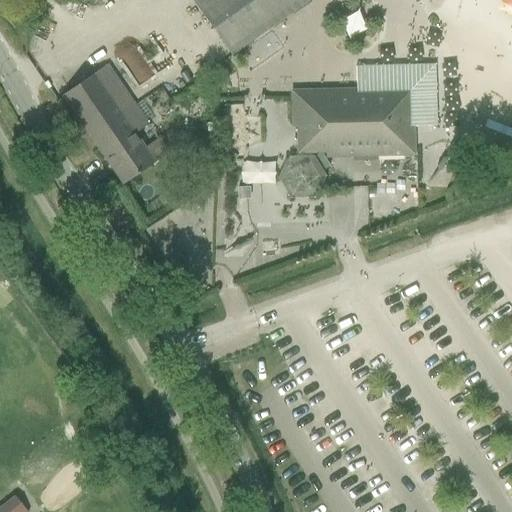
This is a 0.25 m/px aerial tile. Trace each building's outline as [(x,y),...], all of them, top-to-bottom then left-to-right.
[(310,0),(194,0),(192,2),(230,56),(235,53),(269,29),(310,0)] [(511,15),(511,0),(501,0),(497,9),(511,15)] [(353,6),(335,22),(351,41),(370,26),(353,6)] [(318,89),(289,90),(290,128),(296,128),(296,140),(297,154),(311,154),(318,154),(321,154),(325,154),(326,158),(414,156),(414,128),(437,127),(435,64),(354,66),(354,88),(318,89)] [(134,110),(104,66),(61,95),(92,140),(134,110)] [(220,75),(220,89),(232,89),(233,75),(220,75)] [(134,110),(92,140),(122,184),(168,152),(159,139),(145,149),(134,133),(145,125),(134,110)] [(318,154),(313,157),(322,171),(329,167),(321,154),(318,154)] [(237,188),(238,197),(247,197),(247,188),(237,188)] [(436,197),(421,192),(417,203),(432,209),(436,197)] [(263,249),(283,248),(283,239),(262,239),(263,249)] [(26,511),(20,501),(5,511),(26,511)]
